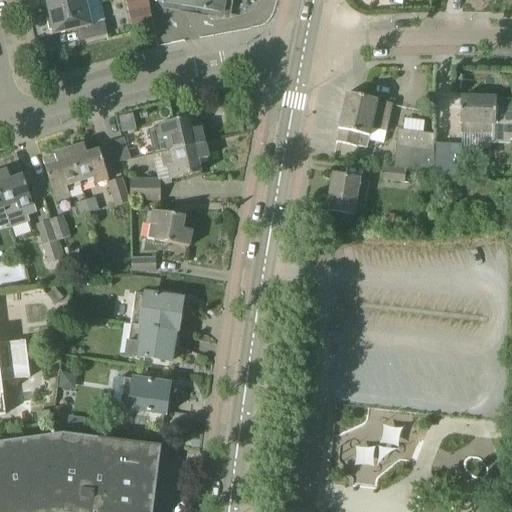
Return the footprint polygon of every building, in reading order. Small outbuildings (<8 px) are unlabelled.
[(49,14),(87,5),(85,0),(42,0),(45,11),(48,10),(49,14)] [(148,0),(148,1),(149,1),(164,4),(224,14),(226,0),(148,0)] [(50,18),(47,18),(49,32),(53,31),(54,35),(76,30),(80,30),(83,41),(107,36),(100,2),(87,5),(49,14),(50,18)] [(377,101),(347,94),(338,131),(339,131),(337,143),(357,148),(358,147),(366,149),(368,142),(383,145),(389,120),(392,105),(377,102),(377,101)] [(511,103),(496,103),(496,99),(460,98),(459,124),(462,124),(461,134),(484,135),(484,125),(492,125),(492,144),(511,144),(511,103)] [(135,114),(121,116),(123,131),(137,129),(135,114)] [(159,128),(150,130),(156,155),(162,154),(204,143),(201,129),(192,131),(189,118),(159,125),(159,128)] [(394,168),(429,172),(434,135),(399,130),(394,168)] [(131,159),(129,153),(124,139),(112,143),(119,163),(131,159)] [(165,168),(168,168),(171,181),(201,174),(198,162),(208,159),(204,143),(162,154),(165,168)] [(460,176),(462,146),(435,144),(433,175),(460,176)] [(69,151),(79,183),(93,179),(95,185),(109,181),(100,151),(87,155),(84,146),(69,151)] [(67,187),(79,183),(69,151),(43,160),(46,169),(45,169),(55,198),(69,194),(67,187)] [(7,172),(0,174),(0,198),(8,220),(10,226),(10,228),(29,222),(26,216),(35,213),(20,168),(7,172)] [(407,171),(386,168),(384,181),(405,183),(407,171)] [(327,211),(353,215),(355,205),(364,207),(368,185),(359,183),(359,180),(333,176),(327,211)] [(108,184),(116,208),(131,203),(123,179),(108,184)] [(133,179),(132,201),(159,202),(160,180),(133,179)] [(85,202),(90,214),(98,212),(94,199),(85,202)] [(80,217),(90,214),(85,202),(76,204),(80,217)] [(153,212),(147,240),(189,248),(192,232),(183,230),(185,218),(153,212)] [(63,217),(50,221),(57,242),(70,238),(63,217)] [(58,251),(55,242),(49,222),(37,225),(44,246),(47,245),(50,254),(58,251)] [(132,260),(132,272),(156,271),(156,259),(132,260)] [(96,316),(105,317),(108,295),(100,294),(96,316)] [(176,333),(176,334),(177,334),(183,300),(170,298),(170,297),(161,295),(161,297),(146,294),(146,295),(139,294),(138,302),(144,303),(141,326),(138,326),(138,328),(176,333)] [(173,351),(176,334),(176,333),(138,328),(136,345),(129,344),(127,355),(137,357),(171,362),(172,361),(173,361),(174,351),(173,351)] [(0,415),(5,415),(1,382),(30,378),(25,342),(0,344),(0,415)] [(398,511),(403,473),(383,471),(385,451),(473,460),(481,387),(361,373),(358,404),(337,402),(327,497),(337,498),(335,511),(398,511)] [(134,380),(118,378),(113,407),(129,409),(129,410),(165,415),(169,385),(134,380)] [(0,511),(153,511),(162,447),(99,439),(99,440),(63,435),(0,443),(0,511)]
